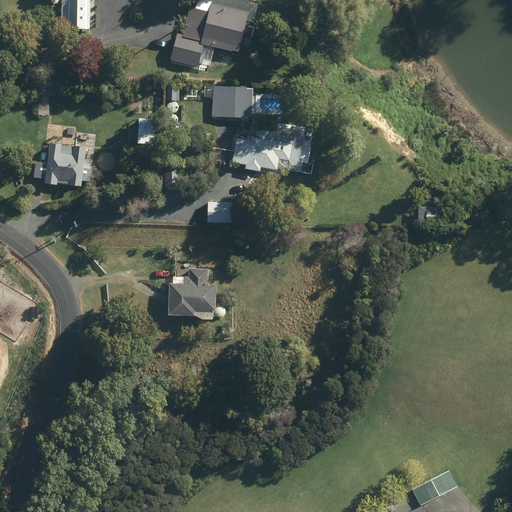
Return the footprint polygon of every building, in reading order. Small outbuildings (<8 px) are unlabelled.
[(60,0),(59,31),(88,32),(88,0),(60,0)] [(252,24),(257,5),(237,0),(228,0),(228,2),(220,0),(210,0),(207,13),(188,9),(182,37),(176,35),(170,62),(197,68),(202,47),(238,55),(240,49),(238,48),(244,22),(252,24)] [(204,101),(214,102),(213,116),(198,115),(198,127),(213,128),(213,130),(242,131),(243,117),(245,117),(245,113),(255,113),(255,89),(246,89),(246,87),(213,86),(213,91),(205,91),(204,101)] [(59,95),(59,88),(41,87),(40,113),(51,114),(52,95),(59,95)] [(127,143),(153,143),(154,118),(136,117),(136,129),(128,128),(127,143)] [(306,132),(303,151),(316,153),(319,134),(306,132)] [(304,173),(303,181),(311,182),(314,166),(306,165),(306,161),(298,159),(300,145),(250,137),(249,141),(235,139),(231,162),(245,164),(244,168),(259,171),(259,167),(276,169),(276,168),(304,173)] [(83,170),(85,147),(47,144),(46,163),(34,162),(33,174),(44,175),(44,183),(81,187),(82,181),(89,181),(90,170),(83,170)] [(101,153),(100,153),(99,154),(99,156),(98,157),(98,158),(98,160),(98,161),(99,162),(99,163),(100,164),(101,165),(102,166),(104,166),(105,167),(106,167),(108,167),(109,166),(110,165),(111,165),(112,164),(113,162),(113,161),(113,160),(113,158),(113,157),(113,156),(112,155),(111,153),(110,153),(109,152),(108,151),(106,151),(105,151),(104,151),(102,152),(101,153)] [(235,213),(228,213),(227,226),(234,226),(235,213)] [(167,283),(166,314),(193,315),(200,318),(211,319),(212,310),(214,310),(215,284),(206,284),(206,269),(187,269),(187,277),(171,277),(171,283),(167,283)] [(451,469),(414,488),(423,504),(432,499),(449,490),(459,485),(451,469)]
